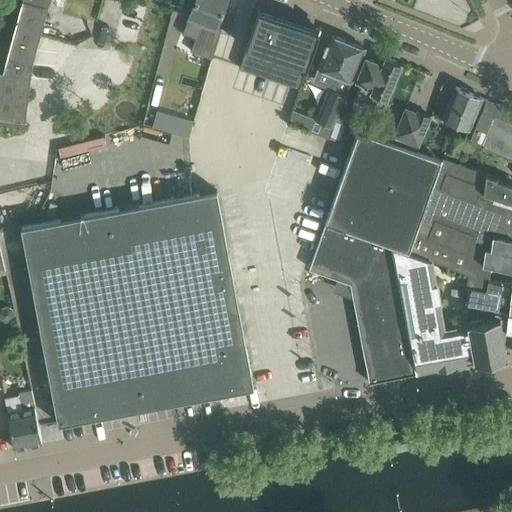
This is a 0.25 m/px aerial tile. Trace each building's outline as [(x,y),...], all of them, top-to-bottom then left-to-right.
[(0,119),(25,123),(33,64),(48,8),(51,0),(24,0),(4,72),(0,71),(0,119)] [(194,0),(189,15),(190,16),(191,14),(203,19),(195,37),(190,50),(191,51),(210,58),(212,58),(221,28),(217,26),(226,0),(194,0)] [(300,87),(320,29),(259,9),(240,67),(300,87)] [(352,80),(358,66),(365,47),(332,34),(318,66),(352,80)] [(387,97),(402,62),(381,54),(378,61),(366,56),(357,79),(361,81),(351,104),(365,110),(373,91),(387,97)] [(469,129),(482,97),(456,86),(443,118),(469,129)] [(341,111),(340,110),(346,94),(329,88),(316,119),(328,124),(324,135),(330,138),(338,118),(341,111)] [(201,95),(181,89),(175,106),(196,112),(201,95)] [(511,110),(487,99),(482,97),(469,129),(465,139),(510,158),(511,159),(511,110)] [(392,139),(418,148),(431,115),(405,106),(392,139)] [(177,124),(168,157),(179,160),(189,127),(177,124)] [(418,148),(392,139),(379,134),(359,127),(326,220),(309,268),(350,283),(369,382),(417,373),(394,244),(409,250),(443,156),(418,148)] [(452,134),(445,150),(458,155),(464,139),(452,134)] [(511,180),(496,176),(497,175),(444,155),(443,156),(409,250),(428,256),(469,273),(466,285),(486,289),(488,279),(491,264),(511,268),(511,180)] [(22,226),(55,403),(58,423),(254,386),(217,189),(22,226)] [(409,250),(394,244),(417,373),(464,364),(476,362),(507,356),(505,342),(501,320),(500,316),(483,319),(468,322),(469,326),(441,331),(436,301),(441,300),(438,282),(433,283),(428,256),(409,250)] [(511,281),(511,282),(488,279),(486,289),(466,285),(459,284),(455,300),(481,304),(483,319),(500,316),(501,320),(507,321),(508,312),(511,312),(511,281)] [(511,343),(511,312),(508,312),(507,321),(501,320),(505,342),(511,343)] [(42,442),(39,423),(32,390),(21,392),(24,408),(7,411),(14,448),(42,442)]
